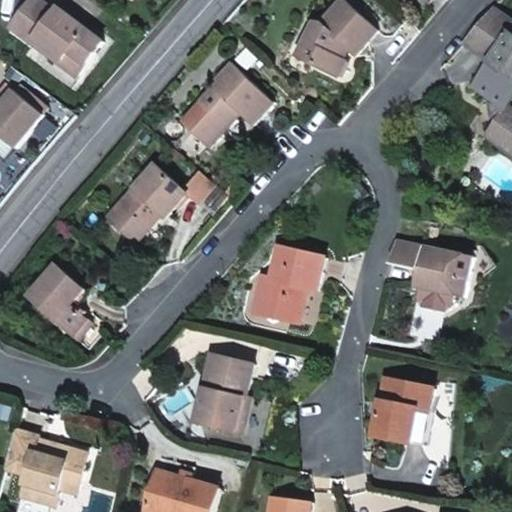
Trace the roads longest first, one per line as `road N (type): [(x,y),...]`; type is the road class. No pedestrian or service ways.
road 1 (residential): [(0,357),(106,388),(322,142),(372,125)]
road 2 (tertiary): [(0,254),(211,0)]
road 3 (residential): [(372,125),(394,205),(331,435)]
road 4 (residential): [(372,125),(476,0)]
